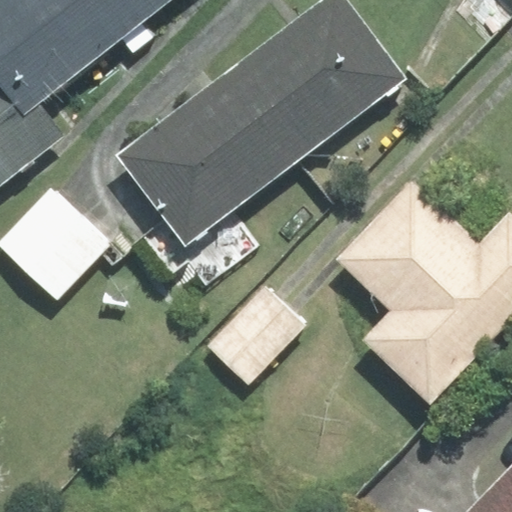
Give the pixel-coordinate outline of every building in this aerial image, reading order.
[(0,0),(0,195),(81,131),(56,100),(180,0),(0,0)] [(362,0),(339,0),(125,152),(191,247),(422,84),(362,0)] [(355,257),(413,316),(383,346),(437,400),(511,326),(511,219),(495,236),(437,176),(355,257)] [(58,182),(6,237),(65,294),(118,240),(58,182)] [(264,271),(207,338),(261,383),(317,315),(264,271)] [(511,511),(511,470),(481,505),(473,511),(511,511)]
